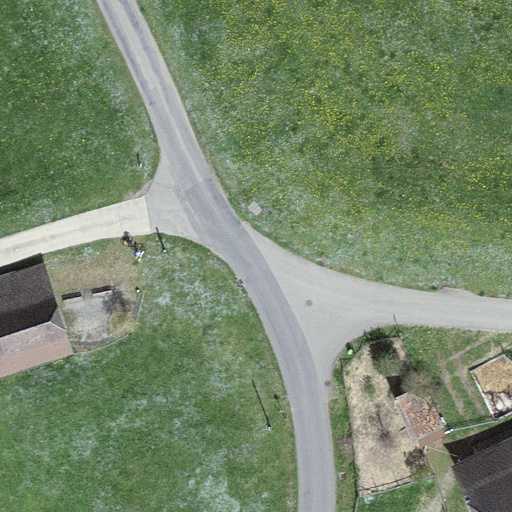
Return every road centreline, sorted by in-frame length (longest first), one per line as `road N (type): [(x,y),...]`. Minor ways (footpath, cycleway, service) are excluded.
road 1 (track): [(511,315),(265,290)]
road 2 (unclassified): [(265,290),(306,390),(317,511)]
road 3 (unclassified): [(115,0),(205,201)]
road 4 (track): [(205,201),(0,254)]
